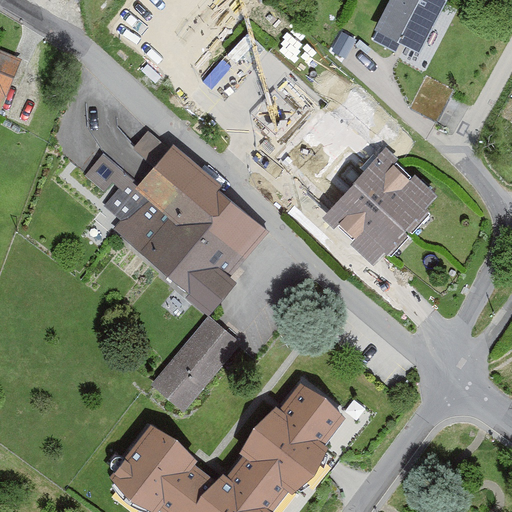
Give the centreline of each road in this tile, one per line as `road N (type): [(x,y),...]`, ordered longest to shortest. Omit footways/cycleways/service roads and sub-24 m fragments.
road 1 (residential): [(8,0),(57,27),(451,382)]
road 2 (residential): [(511,48),(453,155),(499,205),(504,243),(464,323),(451,382)]
road 3 (residential): [(451,382),(357,511)]
